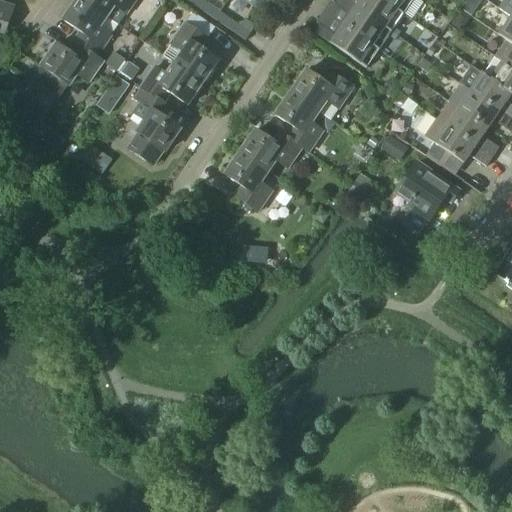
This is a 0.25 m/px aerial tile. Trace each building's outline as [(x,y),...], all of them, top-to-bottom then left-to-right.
[(108,19),(80,0),(76,0),(63,21),(80,32),(73,42),(104,63),(104,62),(98,58),(112,37),(101,29),(108,19)] [(80,0),(108,19),(116,7),(127,15),(137,0),(80,0)] [(204,0),(198,0),(195,6),(215,20),(221,11),(208,3),(204,0)] [(258,0),(255,4),(266,11),(273,0),(258,0)] [(392,32),(345,0),(337,0),(335,4),(351,15),(344,25),(379,49),(388,36),(391,32),(392,32)] [(403,15),(381,0),(361,0),(362,0),(361,0),(345,0),(392,32),(394,28),(403,15)] [(381,0),(403,15),(413,0),(381,0)] [(0,2),(0,22),(7,24),(13,7),(0,2)] [(471,17),(475,11),(465,4),(461,9),(471,17)] [(221,11),(215,20),(246,41),(252,33),(241,26),(242,26),(221,11)] [(470,19),(460,12),(451,25),(461,32),(470,19)] [(511,18),(499,35),(511,44),(511,18)] [(204,84),(220,61),(202,49),(208,39),(186,23),(171,45),(182,52),(175,64),(204,84)] [(379,49),(344,25),(337,36),(321,25),(315,33),(366,68),(379,49)] [(391,32),(398,37),(400,33),(394,28),(392,32),(391,32)] [(398,37),(391,32),(388,36),(395,41),(398,37)] [(104,63),(73,42),(80,47),(74,55),(57,44),(41,67),(51,74),(46,81),(63,93),(68,86),(70,88),(78,76),(89,84),(104,63)] [(436,51),(431,48),(426,55),(431,58),(436,51)] [(511,48),(503,62),(502,62),(511,69),(511,48)] [(432,66),(422,59),(418,66),(425,71),(429,71),(432,66)] [(121,73),(132,81),(139,70),(129,62),(121,73)] [(511,69),(502,62),(491,79),(490,79),(489,80),(511,94),(511,95),(511,69)] [(204,84),(175,64),(167,75),(156,67),(141,88),(171,109),(172,108),(165,104),(171,95),(189,106),(204,84)] [(511,95),(511,94),(489,80),(490,79),(472,66),(460,84),(471,91),(511,120),(511,106),(507,102),(511,95)] [(291,93),(320,113),(332,121),(354,88),(342,80),(347,74),(338,68),(333,74),(331,73),(325,83),(306,70),(300,80),(297,81),(292,87),(293,90),(291,93)] [(117,77),(109,88),(119,95),(127,84),(117,77)] [(392,78),(384,90),(394,97),(402,85),(392,78)] [(402,94),(408,96),(412,86),(406,84),(402,94)] [(511,128),(511,120),(471,91),(460,84),(461,86),(452,99),(461,105),(491,125),(494,121),(510,132),(511,128)] [(171,109),(141,88),(134,99),(141,103),(133,114),(145,122),(137,133),(166,153),(182,130),(165,118),(171,109)] [(320,113),(291,93),(275,115),(293,127),(287,137),(299,145),(310,153),(324,132),(313,124),(320,113)] [(491,125),(461,105),(452,99),(449,103),(450,104),(439,120),(438,119),(438,120),(474,145),(492,157),(499,148),(483,137),(491,125)] [(492,157),(474,145),(438,120),(426,138),(435,144),(427,157),(453,174),(461,162),(464,164),(470,155),(486,166),(492,157)] [(310,153),(299,145),(287,137),(280,132),(273,142),(256,130),(240,152),(270,173),(277,162),(288,170),(303,149),(309,153),(310,153)] [(66,143),(57,137),(50,147),(58,153),(66,143)] [(366,145),(374,150),(379,142),(372,137),(366,145)] [(399,161),(407,149),(390,137),(382,149),(399,161)] [(102,176),(104,173),(112,161),(95,149),(85,162),(84,163),(102,176)] [(270,173),(240,152),(225,175),(242,187),(235,197),(259,213),(273,192),(262,184),(270,173)] [(418,164),(398,193),(412,203),(407,212),(427,225),(445,198),(451,202),(458,191),(418,164)] [(350,190),(362,199),(368,190),(355,182),(350,190)] [(511,256),(499,276),(511,285),(511,256)] [(409,511),(388,499),(379,511),(409,511)]
